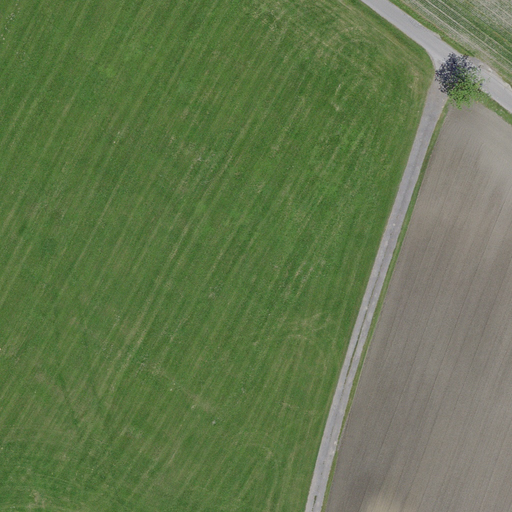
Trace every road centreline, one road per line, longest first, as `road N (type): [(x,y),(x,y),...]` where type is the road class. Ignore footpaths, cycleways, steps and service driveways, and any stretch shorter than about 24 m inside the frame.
road 1 (track): [(448,57),(315,511)]
road 2 (track): [(511,105),(372,0)]
